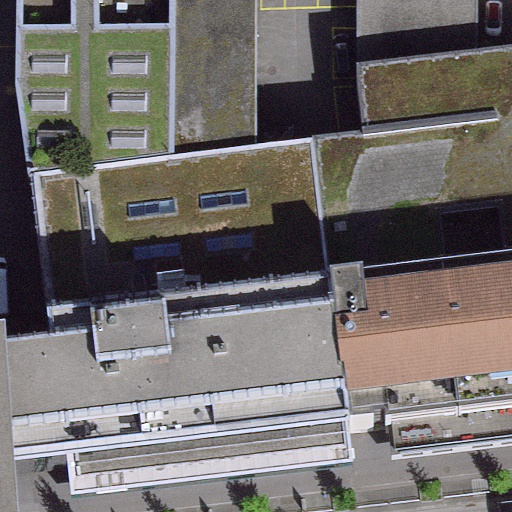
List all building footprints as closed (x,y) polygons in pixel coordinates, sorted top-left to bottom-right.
[(174,0),(12,0),(12,96),(30,170),(128,161),(172,156),(174,0)] [(174,0),(172,156),(257,148),(252,0),(174,0)] [(511,43),(486,46),(482,0),(358,0),(363,63),(368,135),(315,140),(317,165),(334,382),(339,382),(343,433),(390,428),(392,456),(511,440),(511,43)] [(257,148),(172,156),(128,161),(30,170),(34,207),(46,334),(23,336),(5,338),(16,456),(34,454),(65,451),(69,497),(346,470),(342,434),(344,434),(343,433),(339,382),(334,382),(317,165),(315,140),(257,148)] [(0,511),(19,511),(18,506),(16,456),(5,338),(5,318),(0,318),(0,511)]
